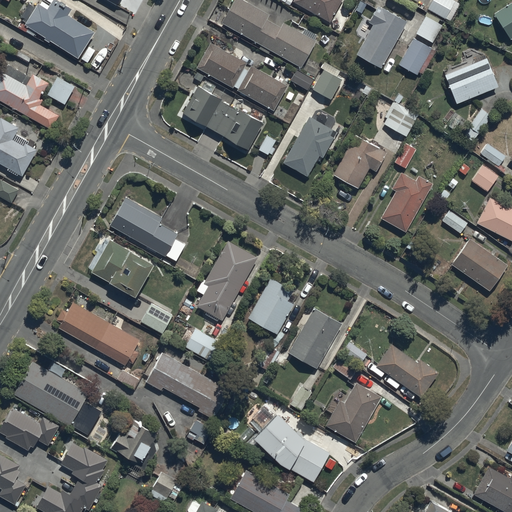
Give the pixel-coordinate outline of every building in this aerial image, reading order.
[(38,4),(24,24),(45,38),(44,39),(49,43),(50,41),(78,59),(95,33),(68,15),(72,10),(56,0),(52,0),(46,10),(38,4)] [(243,0),(234,0),(221,23),(301,68),(316,41),(284,23),(281,28),(266,20),(269,15),(243,0)] [(278,0),(290,6),(292,1),(329,22),(341,0),(278,0)] [(433,0),(428,9),(450,22),(460,4),(453,0),(433,0)] [(511,1),(494,14),(511,40),(511,39),(511,1)] [(381,68),(406,23),(377,7),(368,23),(372,25),(356,55),(381,68)] [(425,17),(416,33),(431,42),(441,25),(425,17)] [(436,50),(413,38),(399,65),(422,77),(436,50)] [(246,64),(210,43),(195,68),(232,89),(233,86),(238,89),(237,91),(273,112),(288,87),(251,65),(248,71),(243,68),(246,64)] [(475,63),(444,75),(456,104),(498,87),(485,55),(473,59),(475,63)] [(323,70),(312,89),(334,101),(348,75),(344,73),(340,79),(337,77),(340,71),(324,62),(321,69),(323,70)] [(296,70),(290,80),(307,91),(313,80),(296,70)] [(25,87),(0,72),(0,100),(51,129),(58,116),(41,106),(44,101),(39,98),(48,83),(32,74),(25,87)] [(74,86),(57,76),(47,94),(64,104),(74,86)] [(263,123),(197,87),(183,113),(248,149),(263,123)] [(393,102),(385,118),(387,119),(384,124),(406,136),(418,115),(393,102)] [(481,108),(463,134),(473,141),(491,116),(481,108)] [(309,116),(283,162),(307,176),(319,155),(323,158),(337,132),(309,116)] [(28,142),(15,134),(19,128),(0,117),(0,163),(22,176),(37,150),(27,145),(28,142)] [(266,135),(258,149),(268,155),(269,153),(272,155),(275,149),(272,147),(276,141),(266,135)] [(355,135),(332,174),(358,189),(369,169),(375,172),(386,153),(355,135)] [(403,142),(393,162),(406,168),(416,149),(403,142)] [(505,156),(487,144),(480,153),(499,166),(500,165),(501,166),(506,159),(504,158),(505,156)] [(498,176),(482,165),(472,181),(487,192),(498,176)] [(396,192),(381,217),(405,232),(433,184),(418,176),(416,181),(402,172),(391,189),(396,192)] [(0,179),(0,196),(11,203),(18,191),(0,179)] [(162,217),(125,197),(110,226),(176,261),(184,244),(174,239),(177,234),(158,223),(162,217)] [(511,209),(489,198),(476,223),(511,241),(511,209)] [(467,224),(448,210),(441,219),(460,233),(467,224)] [(507,265),(469,239),(452,264),(490,290),(507,265)] [(92,270),(91,272),(135,297),(153,265),(109,240),(109,242),(105,240),(102,246),(98,244),(94,250),(98,252),(88,268),(92,270)] [(197,306),(222,320),(258,257),(228,241),(205,281),(204,280),(197,291),(204,295),(197,306)] [(247,317),(276,334),(294,305),(287,301),(293,292),(270,278),(247,317)] [(61,323),(58,328),(125,366),(127,361),(132,363),(139,352),(134,349),(139,340),(73,303),(67,313),(62,310),(56,320),(61,323)] [(172,315),(150,303),(140,322),(162,333),(172,315)] [(314,308),(287,352),(315,368),(342,325),(314,308)] [(223,344),(195,329),(185,347),(213,362),(223,344)] [(367,355),(348,342),(341,351),(360,365),(367,355)] [(391,344),(376,366),(421,397),(438,373),(419,359),(417,362),(391,344)] [(229,390),(162,353),(146,382),(161,391),(163,388),(199,408),(198,410),(213,419),(229,390)] [(340,357),(333,367),(350,379),(357,370),(340,357)] [(46,369),(32,361),(13,395),(86,437),(101,412),(83,402),(88,393),(61,377),(66,369),(52,360),(46,369)] [(122,370),(117,379),(134,389),(139,379),(122,370)] [(326,425),(355,442),(381,397),(356,382),(344,403),(340,401),(326,425)] [(39,424),(11,408),(0,428),(0,435),(28,451),(31,446),(34,448),(38,441),(48,446),(58,426),(43,418),(39,424)] [(276,414),(253,438),(280,463),(313,482),(329,453),(306,440),(305,442),(276,414)] [(153,442),(158,433),(143,426),(144,423),(139,420),(139,422),(127,416),(110,450),(135,462),(134,465),(150,474),(158,458),(153,442)] [(211,428),(195,420),(186,438),(192,441),(194,438),(203,443),(211,428)] [(107,460),(84,447),(83,449),(73,444),(61,464),(73,471),(72,474),(80,478),(71,495),(62,490),(60,493),(48,486),(36,507),(44,511),(81,511),(84,508),(89,511),(103,486),(97,483),(104,471),(102,469),(107,460)] [(0,488),(2,489),(0,493),(0,496),(15,505),(26,485),(15,479),(20,472),(17,470),(20,465),(0,454),(0,488)] [(489,467),(473,495),(504,511),(511,511),(511,473),(506,470),(503,475),(489,467)] [(289,495),(245,470),(229,498),(254,511),(301,511),(303,510),(286,500),(289,495)] [(177,481),(162,473),(152,490),(167,499),(177,481)] [(215,511),(217,509),(203,501),(201,505),(193,500),(186,511),(187,511),(215,511)] [(449,511),(431,502),(426,511),(425,511),(420,509),(418,511),(449,511)]
